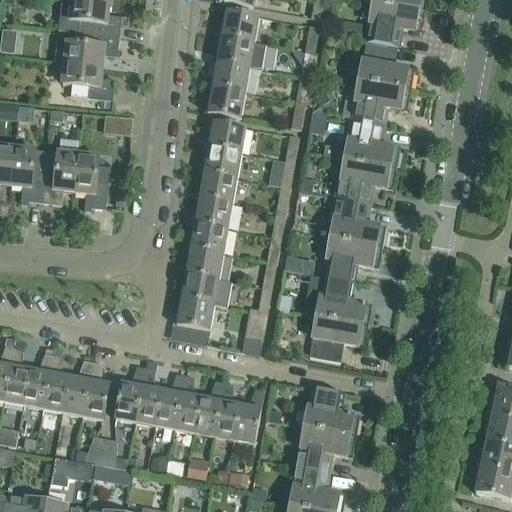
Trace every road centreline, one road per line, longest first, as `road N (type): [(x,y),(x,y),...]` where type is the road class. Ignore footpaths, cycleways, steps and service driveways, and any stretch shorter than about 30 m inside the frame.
road 1 (residential): [(412,403),(145,351)]
road 2 (residential): [(498,254),(444,511)]
road 3 (residential): [(146,259),(177,0)]
road 4 (residential): [(442,241),(486,0)]
road 5 (residential): [(412,403),(442,241)]
road 6 (residential): [(0,265),(121,272),(146,259)]
road 7 (residential): [(145,351),(0,327)]
